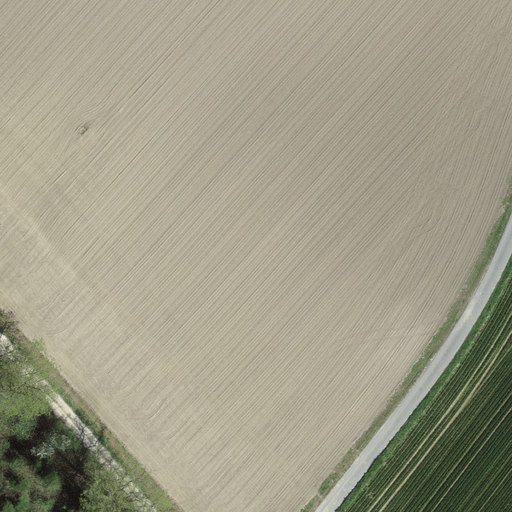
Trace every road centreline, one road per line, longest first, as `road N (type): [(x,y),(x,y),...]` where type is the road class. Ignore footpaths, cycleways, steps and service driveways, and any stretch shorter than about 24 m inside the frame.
road 1 (residential): [(318,511),(487,292),(511,228)]
road 2 (track): [(151,511),(0,341)]
